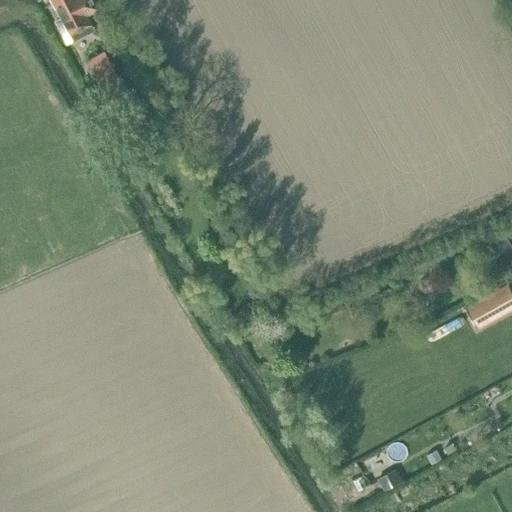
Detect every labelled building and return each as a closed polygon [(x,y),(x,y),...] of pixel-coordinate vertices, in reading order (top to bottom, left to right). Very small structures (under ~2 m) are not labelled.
[(95,0),(52,0),(61,17),(56,20),(62,34),(83,23),(84,26),(91,23),(86,14),(99,7),(95,0)] [(111,63),(104,50),(87,60),(94,73),(112,103),(129,94),(111,63)] [(487,259),(511,245),(504,231),(479,245),(487,259)] [(477,328),(511,308),(511,289),(508,282),(465,306),(477,328)] [(256,283),(248,285),(246,293),(252,298),(259,297),(259,296),(263,296),(264,289),(261,289),(261,286),(256,283)] [(446,335),(466,328),(461,316),(441,324),(446,335)] [(435,449),(425,454),(430,463),(440,458),(435,449)] [(395,467),(377,477),(384,490),(402,481),(395,467)]
